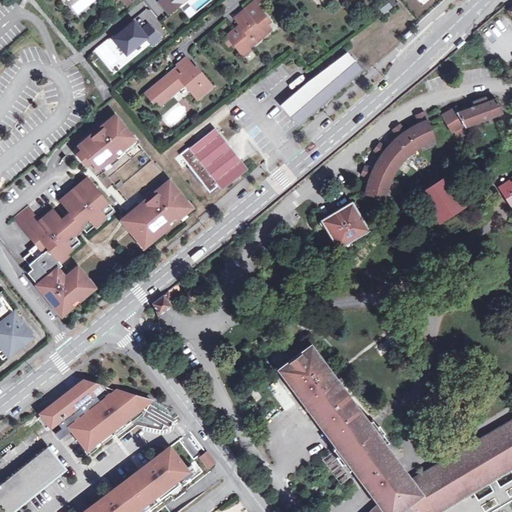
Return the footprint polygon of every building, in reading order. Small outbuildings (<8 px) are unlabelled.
[(162,0),(159,3),(170,16),(183,5),(182,3),(179,0),(162,0)] [(260,5),(256,0),(254,0),(234,18),(239,24),(242,28),(237,32),(234,28),(226,35),(228,37),(233,44),(244,57),(251,51),(250,49),(262,39),(260,37),(266,33),(267,34),(271,31),(266,24),(270,21),(258,7),(260,5)] [(392,0),(386,0),(378,7),(383,14),(396,4),(392,0)] [(134,23),(113,39),(127,56),(147,39),(152,46),(160,40),(148,25),(142,31),(134,23)] [(242,28),(239,24),(234,28),(237,32),(242,28)] [(233,44),(228,37),(223,41),(228,48),(233,44)] [(346,55),(342,59),(347,65),(351,61),(346,55)] [(191,88),(189,90),(197,100),(213,86),(200,71),(196,74),(192,70),(195,68),(185,56),(175,65),(176,66),(144,93),(151,101),(154,98),(161,105),(185,86),(187,83),(191,88)] [(308,84),(285,104),(300,121),(350,77),(351,78),(359,70),(351,61),(347,65),(342,59),(308,84)] [(474,101),(476,105),(488,101),(486,96),(474,101)] [(496,97),(488,101),(476,105),(458,112),(455,108),(443,116),(452,131),(464,124),(465,126),(502,112),(496,97)] [(427,139),(433,137),(428,121),(424,110),(415,115),(419,124),(411,129),(406,132),(401,124),(392,129),(397,138),(396,139),(389,145),(387,148),(379,142),(373,151),(380,156),(378,160),(373,168),(364,165),(360,175),(369,178),(366,185),(364,194),(384,198),(385,192),(387,186),(387,185),(384,183),(386,177),(390,178),(393,173),(396,168),(393,165),(397,160),(400,163),(401,162),(406,157),(410,153),(408,150),(413,146),(415,149),(416,149),(422,145),(428,143),(427,139)] [(101,127),(99,124),(92,130),(95,135),(92,138),(94,141),(76,155),(85,166),(90,161),(97,170),(114,156),(117,159),(124,153),(122,149),(134,140),(114,116),(101,127)] [(464,124),(452,131),(456,136),(467,132),(465,126),(464,124)] [(195,152),(222,185),(230,179),(231,181),(235,178),(233,176),(243,168),(216,135),(195,152)] [(73,150),(76,155),(94,141),(92,138),(90,136),(73,150)] [(124,153),(125,154),(137,144),(134,140),(122,149),(124,153)] [(73,150),(66,142),(58,148),(65,157),(73,150)] [(114,156),(97,170),(101,174),(118,160),(117,159),(114,156)] [(497,187),(500,190),(511,182),(509,179),(497,187)] [(511,181),(511,182),(500,190),(510,207),(511,205),(511,181)] [(42,253),(47,250),(59,264),(67,257),(64,252),(77,242),(72,235),(81,228),(85,233),(112,210),(88,182),(61,205),(71,217),(63,224),(52,212),(39,223),(27,208),(14,219),(36,246),(42,253)] [(136,215),(124,224),(141,244),(164,225),(176,216),(188,205),(169,182),(155,192),(153,190),(146,196),(149,201),(141,208),(139,206),(133,211),(136,215)] [(439,209),(444,215),(455,209),(451,202),(452,201),(443,187),(441,188),(440,186),(438,186),(435,186),(432,187),(431,189),(430,191),(430,195),(429,196),(438,210),(439,209)] [(139,206),(141,208),(149,201),(146,196),(142,199),(144,202),(139,206)] [(338,247),(368,230),(365,224),(351,202),(321,220),(334,242),(338,247)] [(176,216),(179,220),(192,210),(188,205),(176,216)] [(141,244),(144,249),(167,230),(164,225),(141,244)] [(22,258),(27,265),(42,253),(36,246),(22,258)] [(42,253),(27,265),(31,269),(36,275),(34,277),(39,283),(36,285),(58,312),(68,305),(66,302),(76,294),(77,296),(91,285),(76,268),(64,279),(54,267),(59,264),(47,250),(42,253)] [(26,273),(36,285),(39,283),(34,277),(36,275),(31,269),(26,273)] [(77,296),(81,300),(94,290),(91,285),(77,296)] [(168,290),(169,291),(172,295),(179,289),(175,285),(168,290)] [(172,295),(169,291),(153,303),(158,315),(172,305),(171,304),(175,301),(172,295)] [(0,344),(2,347),(7,354),(8,355),(21,345),(32,337),(0,295),(0,344)] [(58,312),(62,316),(71,309),(68,305),(58,312)] [(511,419),(411,480),(406,483),(395,468),(400,464),(310,344),(277,368),(367,489),(371,485),(383,500),(379,505),(370,511),(490,511),(511,498),(511,419)] [(8,355),(10,358),(23,348),(21,345),(8,355)] [(78,405),(103,387),(83,381),(40,414),(50,427),(56,422),(69,413),(67,410),(76,403),(78,405)] [(103,387),(78,405),(85,414),(116,391),(103,387)] [(70,428),(86,450),(150,401),(116,391),(85,414),(69,427),(70,428)] [(57,438),(70,428),(69,427),(85,414),(78,405),(76,403),(67,410),(69,413),(56,422),(60,427),(53,433),(57,438)] [(198,456),(204,452),(189,432),(178,441),(192,460),(198,456)] [(10,511),(64,469),(47,447),(0,484),(0,505),(5,511),(10,511)] [(187,472),(169,448),(154,459),(155,460),(140,472),(139,470),(112,491),(113,492),(98,504),(97,502),(83,511),(133,511),(155,496),(157,498),(178,483),(176,480),(187,472)] [(204,452),(198,456),(207,469),(214,464),(204,452)] [(406,483),(411,480),(400,464),(395,468),(406,483)] [(367,489),(379,505),(383,500),(371,485),(367,489)]
